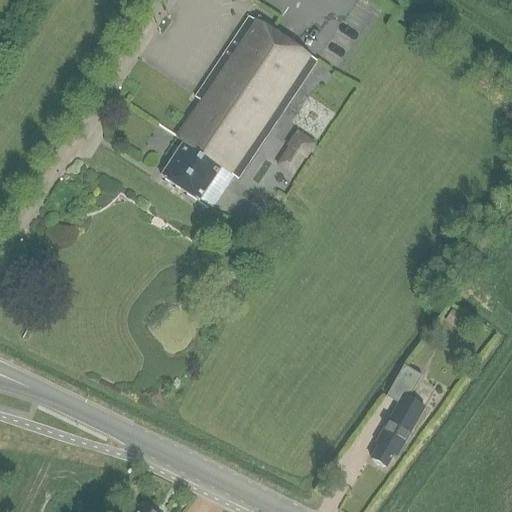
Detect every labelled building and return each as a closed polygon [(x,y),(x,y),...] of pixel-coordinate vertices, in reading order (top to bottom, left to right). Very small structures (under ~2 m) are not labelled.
[(197,99),(201,102),(177,138),(185,143),(163,177),(200,202),(222,168),(235,177),(238,179),(314,63),(249,20),(197,99)] [(297,132),(286,148),(306,162),(317,145),(297,132)] [(222,168),(200,202),(213,210),(235,177),(222,168)] [(452,307),(444,318),(457,326),(464,315),(452,307)] [(422,411),(406,401),(420,379),(402,369),(383,400),(396,407),(375,442),(378,443),(369,462),(372,465),(372,468),(378,471),(381,470),(383,471),(391,459),(393,461),(422,411)]
